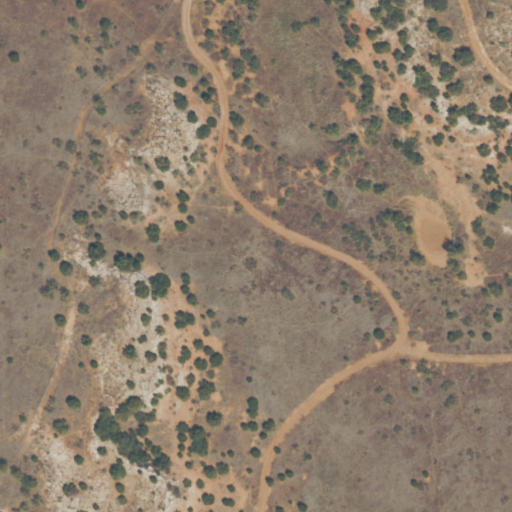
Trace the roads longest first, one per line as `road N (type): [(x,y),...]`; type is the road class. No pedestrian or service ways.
road 1 (track): [(186,0),(182,48),(224,84),(221,172),(276,235),(369,275),(410,357),(511,352)]
road 2 (track): [(410,357),(326,385),(269,461),(253,511)]
